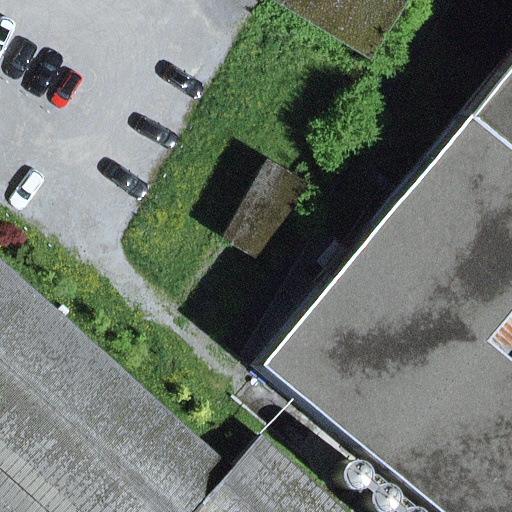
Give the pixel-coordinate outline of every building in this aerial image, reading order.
[(89,0),(24,0),(80,24),(89,0)] [(274,0),(365,56),(399,0),(274,0)] [(511,511),(511,48),(250,366),(426,511),(511,511)] [(261,166),(222,236),(260,257),(299,187),(261,166)] [(338,511),(258,440),(258,436),(226,471),(0,265),(0,511),(338,511)] [(360,477),(357,466),(347,461),(336,464),(330,474),(334,485),(344,491),(355,487),(360,477)] [(389,501),(385,490),(375,484),(364,488),(359,498),(362,509),(367,511),(379,511),(383,511),(389,501)]
